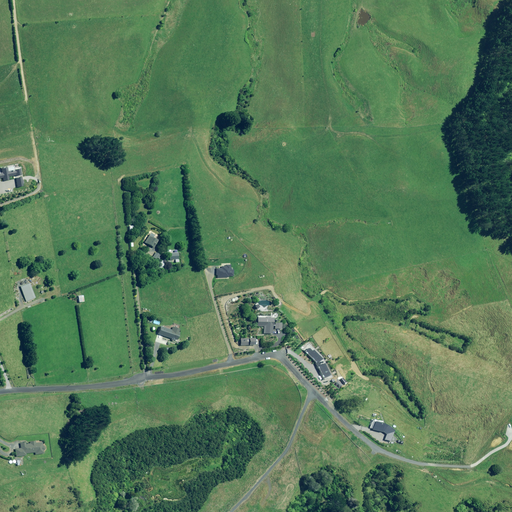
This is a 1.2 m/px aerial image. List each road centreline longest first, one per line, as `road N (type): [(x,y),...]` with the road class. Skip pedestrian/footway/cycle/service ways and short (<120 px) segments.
road 1 (residential): [(462,466),(373,448),(278,356),(137,379)]
road 2 (residential): [(0,391),(137,379)]
